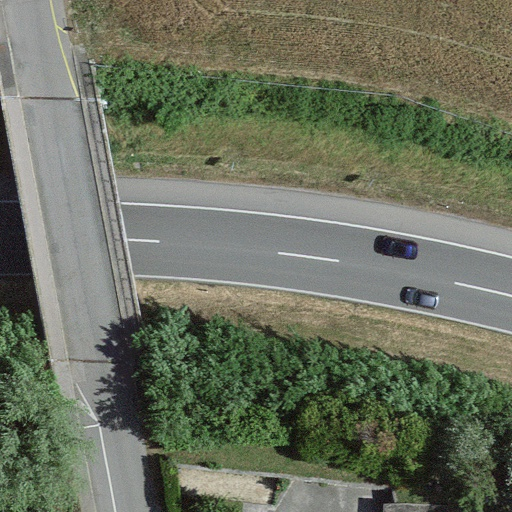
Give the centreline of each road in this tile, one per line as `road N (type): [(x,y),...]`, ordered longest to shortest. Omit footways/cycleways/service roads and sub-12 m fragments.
road 1 (residential): [(131,511),(32,0)]
road 2 (motorway): [(511,297),(284,254),(0,241)]
